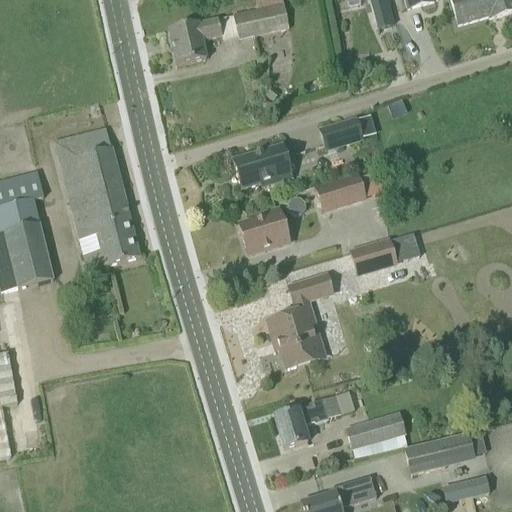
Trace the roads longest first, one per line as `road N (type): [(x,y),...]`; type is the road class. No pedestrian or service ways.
road 1 (unclassified): [(511,59),(156,166)]
road 2 (secondary): [(254,511),(156,166)]
road 3 (secondary): [(156,166),(116,0)]
